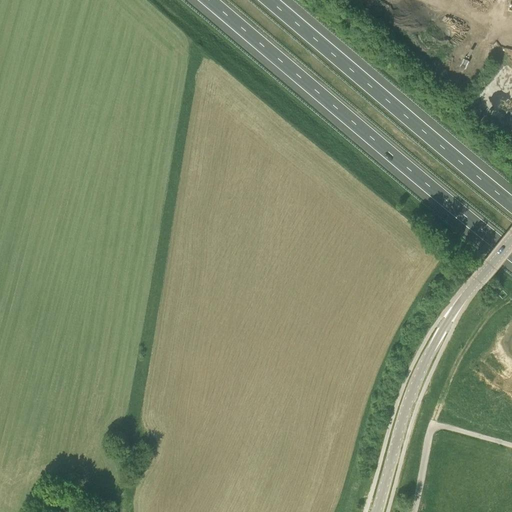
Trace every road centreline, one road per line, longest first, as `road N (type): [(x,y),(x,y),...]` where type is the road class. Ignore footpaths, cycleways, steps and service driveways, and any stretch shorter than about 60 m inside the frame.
road 1 (track): [(125,469),(195,53),(187,43)]
road 2 (motorway): [(207,0),(511,255)]
road 3 (motorway): [(511,204),(271,0)]
road 4 (tertiary): [(376,511),(419,373),(447,319),(511,236)]
